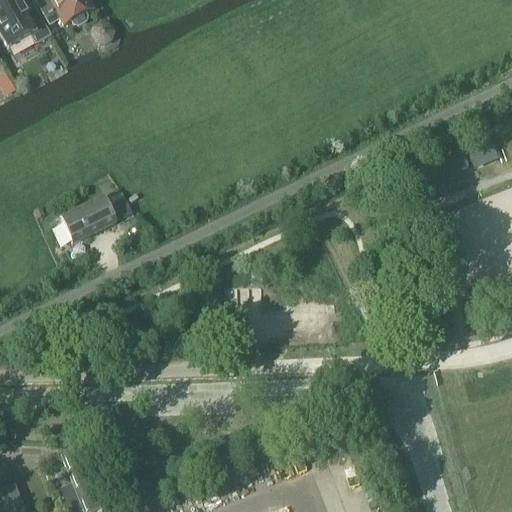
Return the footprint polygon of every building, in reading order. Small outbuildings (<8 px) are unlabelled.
[(48,39),(40,25),(26,0),(23,0),(13,6),(9,0),(0,0),(0,40),(7,53),(31,40),(34,46),(47,39),(47,40),(48,39)] [(35,4),(34,4),(46,25),(48,29),(55,25),(59,23),(60,25),(63,29),(70,25),(72,29),(77,31),(85,26),(85,25),(86,21),(83,17),(91,13),(85,3),(88,1),(87,0),(45,0),(47,2),(37,8),(35,4)] [(92,33),(91,40),(96,48),(103,50),(110,45),(113,37),(107,29),(99,28),(92,33)] [(4,76),(0,78),(0,92),(5,101),(15,95),(4,76)] [(487,141),(463,151),(470,168),(493,157),(487,141)] [(450,156),(406,175),(415,197),(459,178),(450,156)] [(71,247),(113,227),(101,202),(59,223),(71,247)] [(122,202),(111,208),(119,224),(130,218),(122,202)] [(367,309),(358,314),(367,331),(375,327),(367,309)] [(66,495),(66,496),(72,511),(76,511),(83,509),(83,511),(105,511),(94,484),(81,451),(62,459),(75,491),(66,495)] [(0,507),(0,511),(26,511),(17,488),(0,495),(4,506),(0,507)]
